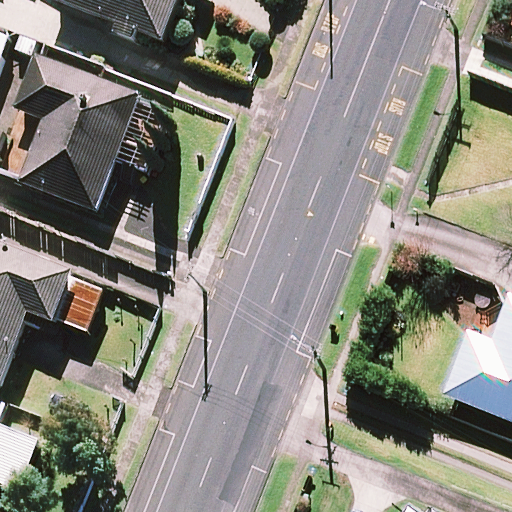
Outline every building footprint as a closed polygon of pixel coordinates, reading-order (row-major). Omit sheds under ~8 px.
[(55,0),(53,6),(165,49),(183,0),(199,0),(204,2),(204,0),(55,0)] [(0,70),(9,42),(0,39),(0,70)] [(170,114),(36,62),(17,111),(48,123),(22,189),(99,219),(119,167),(146,178),(170,114)] [(105,296),(0,253),(0,393),(1,393),(31,318),(87,341),(105,296)] [(511,321),(506,320),(495,350),(471,340),(447,403),(511,428),(511,321)] [(42,442),(0,425),(0,487),(21,495),(42,442)]
